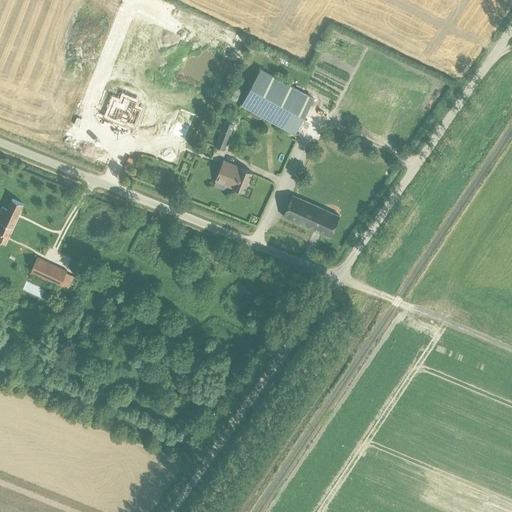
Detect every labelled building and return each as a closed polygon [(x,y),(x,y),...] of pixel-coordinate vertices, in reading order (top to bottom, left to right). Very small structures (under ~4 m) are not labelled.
[(149,8),(144,20),(149,22),(154,10),(149,8)] [(261,70),(242,105),(295,134),(314,98),(261,70)] [(114,99),(108,116),(117,119),(118,118),(121,119),(121,121),(127,123),(127,122),(134,125),(140,110),(134,107),(136,102),(124,97),(122,102),(114,99)] [(181,110),(171,134),(184,139),(194,115),(181,110)] [(215,147),(224,150),(235,124),(225,121),(215,147)] [(223,163),(217,178),(234,185),(233,188),(244,192),(252,172),(241,168),(240,170),(223,163)] [(283,216),(330,237),(340,216),(292,195),(283,216)] [(13,228),(24,204),(12,199),(7,209),(2,206),(0,211),(0,221),(2,223),(0,227),(0,242),(5,245),(12,228),(13,228)] [(30,273),(60,287),(67,271),(38,257),(30,273)]
